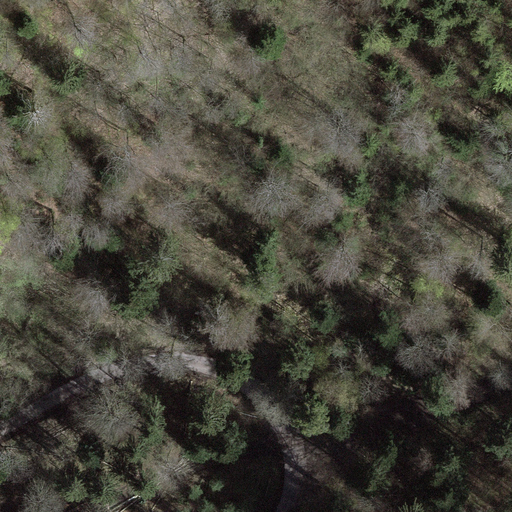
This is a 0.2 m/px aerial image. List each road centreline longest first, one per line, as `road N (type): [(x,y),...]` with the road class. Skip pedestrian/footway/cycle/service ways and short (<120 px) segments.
road 1 (unclassified): [(279,511),(293,444),(275,408),(227,368),(191,360),(123,364),(0,437)]
road 2 (track): [(511,374),(420,417),(293,444)]
